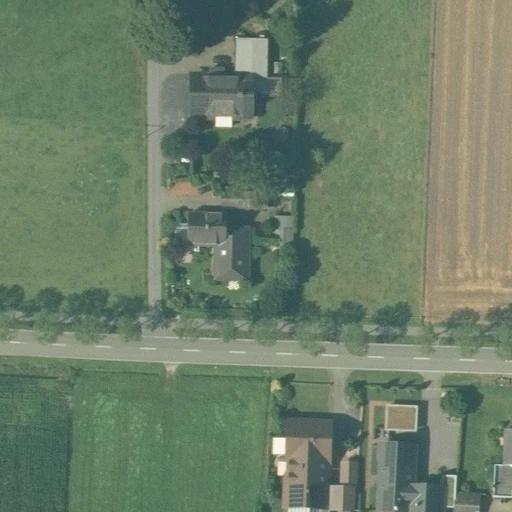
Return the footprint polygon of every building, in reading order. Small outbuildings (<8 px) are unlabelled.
[(268,42),(235,41),(234,79),(252,79),(252,81),(267,81),(268,42)] [(234,79),(191,78),(191,118),(243,119),(243,100),(252,100),(252,81),(252,79),(234,79)] [(247,195),(222,195),(222,209),(247,209),(247,195)] [(267,195),(247,195),(247,209),(267,209),(267,195)] [(225,217),(189,216),(188,246),(224,247),(225,247),(225,231),(225,217)] [(246,231),(225,231),(225,247),(224,247),(223,280),(245,280),(246,231)] [(414,409),(386,408),(385,431),(413,432),(414,409)] [(288,440),(273,440),(272,456),(287,456),(287,460),(290,460),(290,479),(287,478),(286,508),(324,510),(325,473),(328,473),(330,425),(289,424),(288,440)] [(511,433),(504,433),(502,468),(511,468),(511,433)] [(380,463),(377,511),(441,511),(441,509),(442,490),(441,490),(412,488),(414,448),(381,447),(380,463)] [(511,468),(502,468),(492,468),(491,492),(511,492),(511,468)] [(455,496),(456,478),(442,477),(441,490),(442,490),(441,509),(454,510),(455,496)] [(353,511),(354,489),(330,489),(329,511),(334,511),(353,511)] [(477,511),(479,497),(455,496),(454,510),(453,511),(477,511)]
